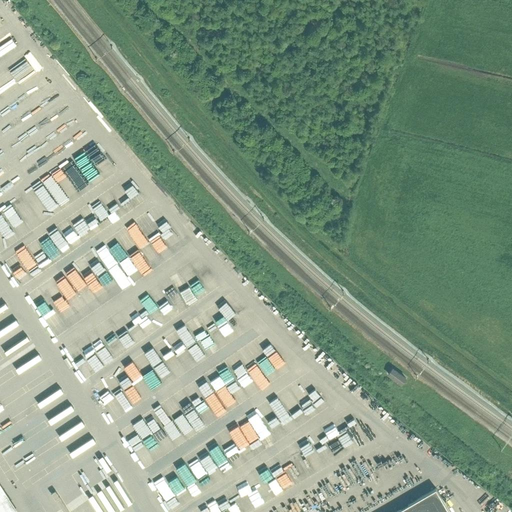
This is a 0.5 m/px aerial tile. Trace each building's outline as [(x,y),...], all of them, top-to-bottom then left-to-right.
[(125,287),(167,263),(158,247),(166,242),(163,237),(175,230),(172,225),(160,231),(161,235),(131,251),(131,250),(119,256),(122,263),(114,268),(125,287)] [(208,235),(215,242),(220,237),(213,230),(208,235)] [(77,271),(65,280),(75,294),(110,271),(96,250),(84,259),(95,275),(84,282),(77,271)] [(157,293),(149,298),(155,309),(163,304),(157,293)] [(191,322),(200,338),(195,341),(197,345),(206,339),(209,344),(218,339),(222,346),(233,340),(228,333),(240,326),(234,317),(241,313),(238,307),(229,312),(224,303),(191,322)] [(129,314),(132,323),(143,319),(140,310),(129,314)] [(147,318),(136,324),(147,342),(157,336),(147,318)] [(170,372),(200,353),(194,345),(165,364),(170,372)] [(225,370),(244,401),(254,395),(242,374),(252,368),(248,361),(237,368),(235,364),(225,370)] [(405,361),(399,370),(413,379),(419,371),(405,361)] [(392,367),(387,374),(401,384),(406,377),(392,367)] [(318,399),(325,392),(313,379),(306,386),(318,399)] [(370,393),(378,401),(383,395),(376,388),(370,393)] [(311,393),(302,400),(306,406),(316,399),(311,393)] [(247,428),(261,452),(289,436),(283,426),(306,414),(295,395),(286,400),(294,414),(273,425),(268,416),(247,428)] [(182,438),(211,420),(203,408),(205,403),(201,402),(192,408),(186,399),(184,398),(176,403),(183,415),(163,428),(160,427),(154,430),(152,434),(143,440),(143,441),(155,459),(161,456),(164,447),(166,446),(171,433),(178,435),(179,437),(182,438)] [(263,477),(270,473),(266,467),(259,471),(263,477)] [(449,511),(435,488),(393,511),(449,511)]
